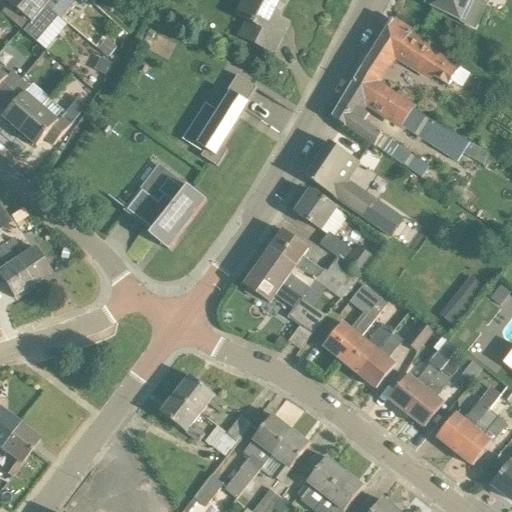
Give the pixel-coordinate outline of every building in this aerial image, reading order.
[(8,0),(7,2),(10,5),(2,14),(38,42),(58,18),(37,0),(8,0)] [(37,0),(58,18),(61,20),(74,4),(69,0),(37,0)] [(275,28),(289,0),(287,0),(245,0),(237,16),(247,21),(239,36),(274,54),(284,33),(275,28)] [(429,0),(427,6),(460,22),(471,0),(429,0)] [(461,27),(448,20),(441,33),(453,41),(461,27)] [(461,66),(393,22),(364,70),(382,82),(391,67),(395,60),(431,83),(433,80),(448,87),(461,66)] [(109,58),(117,48),(107,39),(98,50),(109,58)] [(107,77),(113,65),(102,59),(96,71),(107,77)] [(204,156),(220,166),(230,150),(225,147),(241,121),(238,119),(258,86),(230,70),(220,86),(231,92),(217,114),(215,113),(197,142),(208,149),(204,156)] [(382,82),(364,70),(345,100),(370,116),(375,109),(458,163),(470,145),(452,134),(432,124),(414,113),(418,108),(380,84),(382,82)] [(0,72),(0,100),(3,103),(22,81),(13,74),(8,80),(0,72)] [(3,103),(11,110),(4,119),(20,134),(42,109),(42,108),(25,94),(30,89),(22,81),(3,103)] [(42,109),(20,134),(37,148),(45,139),(54,147),(72,125),(63,118),(66,114),(49,100),(42,108),(42,109)] [(345,100),(333,120),(421,180),(429,168),(365,124),(370,116),(345,100)] [(359,163),(332,145),(331,145),(307,179),(346,206),(392,239),(405,219),(379,200),(378,201),(347,181),(359,163)] [(486,164),(489,154),(471,148),(468,158),(486,164)] [(174,253),(177,248),(208,199),(188,187),(175,207),(164,200),(159,206),(142,195),(129,217),(157,235),(154,240),(174,253)] [(312,193),(297,215),(322,232),(337,210),(312,193)] [(0,226),(8,220),(0,209),(0,226)] [(284,232),(271,251),(316,283),(342,301),(360,277),(338,260),(327,276),(303,259),(309,250),(284,232)] [(353,253),(329,234),(320,246),(338,260),(360,277),(373,259),(358,247),(353,253)] [(0,268),(2,271),(0,271),(0,279),(13,300),(33,287),(5,246),(0,238),(0,268)] [(33,287),(51,274),(34,249),(24,256),(14,240),(5,246),(33,287)] [(67,261),(69,252),(63,250),(60,260),(67,261)] [(271,251),(258,269),(309,305),(316,294),(311,291),(316,283),(271,251)] [(258,269),(245,288),(270,305),(276,297),(295,310),(288,319),(303,329),(312,335),(325,316),(309,305),(258,269)] [(486,287),(473,277),(467,285),(480,295),(486,287)] [(493,299),(503,307),(511,296),(511,293),(503,286),(493,299)] [(343,325),(324,349),(342,363),(376,321),(387,307),(363,288),(349,304),(364,316),(352,332),(343,325)] [(376,321),(342,363),(359,376),(393,335),(409,315),(399,307),(383,326),(376,321)] [(449,308),(442,316),(455,326),(461,318),(449,308)] [(434,333),(423,324),(406,345),(417,353),(434,333)] [(396,368),(387,361),(403,342),(393,335),(359,376),(377,391),(396,368)] [(282,353),(289,343),(280,337),(273,347),(282,353)] [(416,384),(408,378),(390,401),(407,415),(441,373),(458,352),(449,344),(435,360),(416,384)] [(453,379),(460,370),(451,362),(443,372),(453,379)] [(441,373),(407,415),(425,430),(444,406),(436,400),(451,381),(441,373)] [(176,396),(200,415),(209,405),(222,415),(228,407),(191,377),(176,396)] [(499,399),(455,454),(473,468),(507,426),(498,419),(510,405),(504,400),(510,392),(511,393),(511,390),(508,388),(500,398),(500,399),(499,399)] [(491,391),(465,422),(457,416),(438,440),(455,454),(499,399),(500,399),(500,398),(491,391)] [(176,396),(162,414),(199,443),(205,435),(192,425),(200,415),(176,396)] [(0,410),(0,450),(1,451),(20,426),(0,410)] [(292,432),(273,417),(244,455),(250,460),(225,491),(237,501),(262,469),(292,432)] [(241,418),(227,435),(237,443),(251,426),(241,418)] [(11,479),(40,441),(20,426),(1,451),(13,460),(3,473),(11,479)] [(206,443),(226,459),(237,443),(227,435),(217,428),(206,443)] [(310,446),(292,432),(262,469),(274,478),(282,484),(310,446)] [(317,511),(346,474),(328,460),(298,497),(317,511)] [(511,462),(493,487),(511,501),(511,462)] [(346,474),(317,511),(346,511),(365,488),(346,474)] [(213,478),(195,500),(205,508),(223,486),(213,478)] [(271,511),(281,499),(271,491),(254,511),(248,511),(247,511),(246,511),(271,511)] [(275,511),(285,511),(290,506),(282,501),(274,511),(275,511)] [(394,511),(382,502),(374,511),(394,511)]
